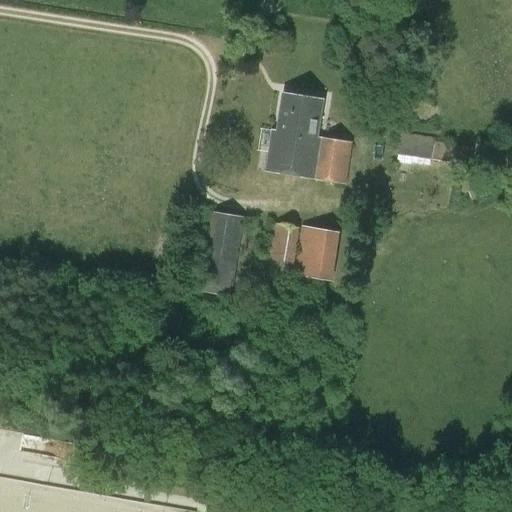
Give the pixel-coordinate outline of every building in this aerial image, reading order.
[(283,95),(277,133),(273,132),(267,171),(344,183),(350,144),(318,139),(324,101),(283,95)] [(433,146),(400,141),(397,162),(430,167),(433,146)] [(436,141),(433,161),(464,166),(468,146),(436,141)] [(509,150),(476,145),(473,167),(506,172),(509,150)] [(202,292),(232,297),(245,219),(214,214),(202,292)] [(272,259),(271,274),(293,277),(300,227),(271,223),(265,258),(272,259)] [(295,275),(333,281),(340,233),(302,227),(295,275)]
